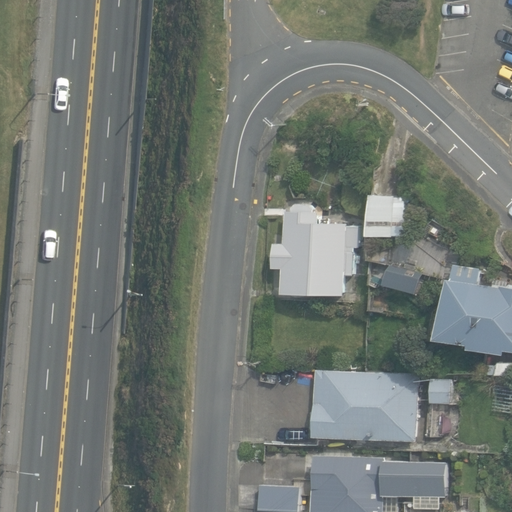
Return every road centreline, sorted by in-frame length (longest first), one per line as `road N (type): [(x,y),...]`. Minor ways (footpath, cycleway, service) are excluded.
road 1 (residential): [(511,186),(382,72),(313,62),(263,92),(246,126),(232,205),(210,511)]
road 2 (trunk): [(56,511),(98,0)]
